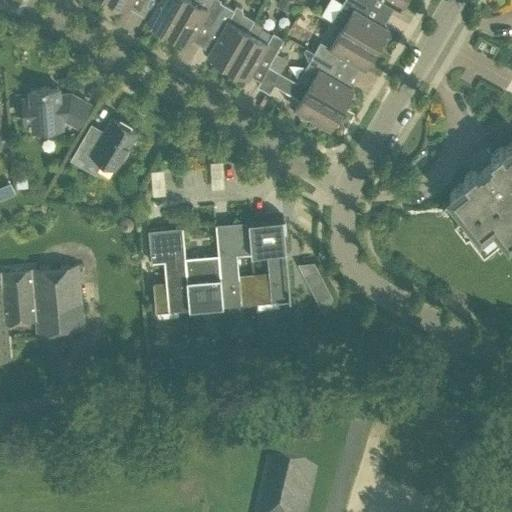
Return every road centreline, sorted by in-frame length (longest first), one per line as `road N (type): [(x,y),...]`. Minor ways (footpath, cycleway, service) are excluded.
road 1 (residential): [(0,410),(428,371),(457,337)]
road 2 (residential): [(13,0),(347,192)]
road 3 (residential): [(347,192),(455,0)]
road 4 (residential): [(457,337),(351,271),(347,192)]
